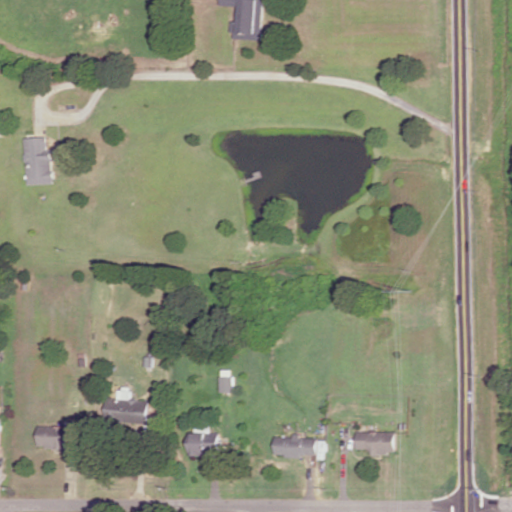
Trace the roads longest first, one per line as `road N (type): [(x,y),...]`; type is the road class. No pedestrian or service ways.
road 1 (secondary): [(462,511),(458,0)]
road 2 (residential): [(463,506),(0,506)]
